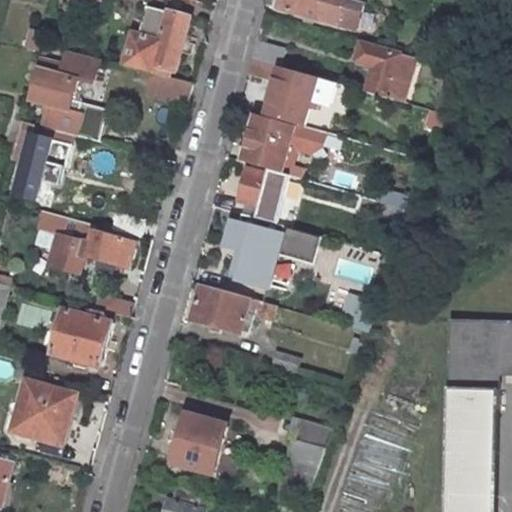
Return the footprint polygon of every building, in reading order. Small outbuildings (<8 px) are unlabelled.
[(356,0),(278,0),(276,6),(313,16),(357,28),(364,2),(356,0)] [(159,41),(138,36),(132,34),(123,66),(125,67),(151,73),(161,76),(168,77),(170,71),(175,72),(188,18),(167,12),(165,20),(159,19),(157,25),(163,26),(159,41)] [(138,36),(159,41),(163,26),(157,25),(143,21),(138,36)] [(286,49),(256,40),(251,59),(281,67),(286,49)] [(394,80),(399,62),(406,63),(408,58),(361,44),(357,61),(374,66),(367,92),(394,100),(409,104),(414,85),(403,82),(394,80)] [(99,60),(48,47),(26,125),(33,126),(78,137),(84,114),(70,110),(78,81),(92,85),(99,60)] [(446,62),(464,67),(468,56),(449,50),(446,62)] [(336,83),(281,67),(251,59),(247,74),(274,82),(265,116),(296,124),(304,126),(312,97),(330,103),(334,92),(336,83)] [(399,62),(394,80),(403,82),(408,64),(406,63),(399,62)] [(151,73),(147,89),(157,92),(161,76),(151,73)] [(176,103),(181,80),(179,80),(168,77),(161,76),(157,92),(156,98),(176,103)] [(349,96),(352,87),(336,83),(334,92),(349,96)] [(265,116),(257,113),(247,154),(245,161),(290,173),(297,146),(313,150),(324,144),(327,133),(304,126),(296,124),(265,116)] [(52,136),(32,131),(33,126),(26,125),(21,123),(16,144),(13,152),(26,155),(21,175),(41,179),(44,165),(58,168),(64,145),(51,142),(52,136)] [(268,178),(247,173),(239,204),(260,209),(268,178)] [(376,197),(363,194),(359,208),(390,216),(393,202),(376,197)] [(112,230),(130,234),(140,237),(144,221),(116,214),(112,230)] [(281,235),(235,222),(228,246),(248,251),(241,280),(267,288),(281,235)] [(132,244),(98,235),(100,226),(93,225),(92,225),(88,242),(58,234),(50,266),(82,273),(87,254),(95,256),(127,264),(132,244)] [(295,231),(291,253),(317,258),(321,236),(295,231)] [(205,270),(201,285),(219,290),(220,290),(224,275),(205,270)] [(0,321),(9,285),(0,282),(0,321)] [(219,290),(201,285),(191,321),(240,333),(247,306),(260,308),(262,302),(221,290),(220,290),(219,290)] [(134,303),(101,295),(97,309),(130,318),(134,303)] [(360,299),(352,327),(352,328),(368,332),(378,304),(360,299)] [(111,322),(64,311),(53,354),(101,366),(111,322)] [(511,371),(511,321),(452,320),(450,399),(446,511),(497,511),(500,371),(511,371)] [(302,352),(277,347),(273,365),(289,369),(298,371),(302,352)] [(9,429),(60,443),(74,393),(67,391),(26,379),(24,379),(9,429)] [(298,444),(280,492),(305,501),(335,420),(314,413),(302,445),(298,444)] [(225,426),(186,416),(172,464),(212,474),(225,426)] [(6,451),(0,448),(0,458),(12,461),(15,453),(6,451)] [(0,504),(12,461),(0,458),(0,504)] [(205,511),(206,510),(202,509),(207,494),(175,484),(172,499),(169,498),(165,511),(205,511)]
